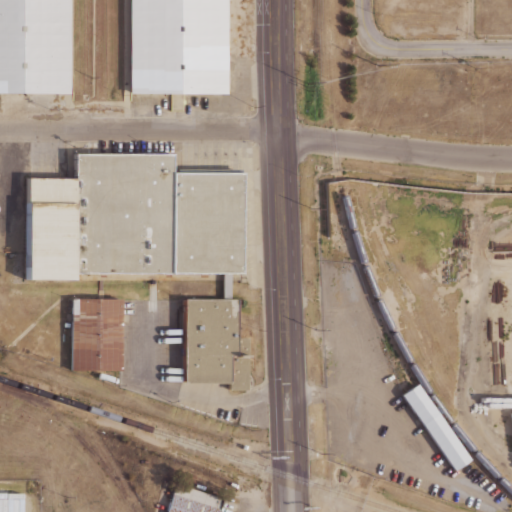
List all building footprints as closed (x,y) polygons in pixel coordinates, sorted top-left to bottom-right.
[(69,0),(69,93),(0,93),(0,0),(69,0)] [(129,0),(227,0),(227,93),(129,93),(129,0)] [(237,337),(247,337),(247,389),(228,389),(228,382),(184,382),(184,298),(222,298),(222,273),(75,273),(75,280),(27,280),(27,177),(74,177),(74,154),(173,154),(173,172),(242,172),(242,273),(229,273),(229,298),(237,298),(237,337)] [(121,369),(71,369),(71,298),(121,298),(121,369)] [(400,395),(415,384),(467,459),(452,469),(400,395)] [(165,511),(175,482),(221,497),(216,511),(165,511)]
